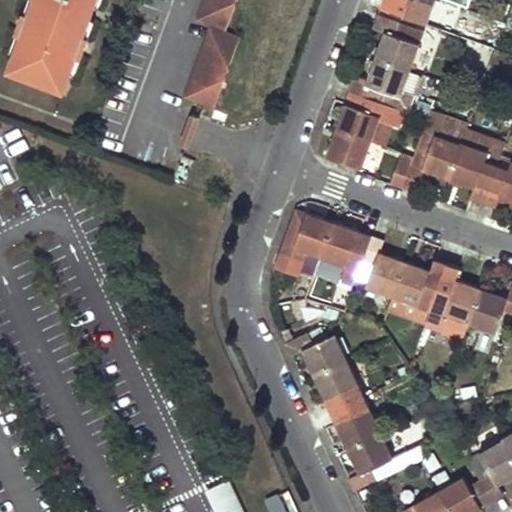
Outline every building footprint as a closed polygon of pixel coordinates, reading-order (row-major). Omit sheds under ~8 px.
[(36,0),(31,15),(25,12),(17,34),(23,36),(17,53),(11,70),(63,89),(69,73),(75,55),(81,58),(89,37),(83,34),(89,18),(93,5),(95,0),(36,0)] [(29,0),(25,12),(31,15),(36,0),(29,0)] [(212,25),(186,97),(215,107),(240,37),(226,32),(237,0),(205,0),(198,20),(212,25)] [(384,0),(418,12),(419,12),(430,16),(435,0),(384,0)] [(386,31),(421,43),(425,30),(379,14),(374,27),(386,31)] [(95,20),(89,18),(83,34),(89,37),(95,20)] [(421,43),(386,31),(367,84),(355,80),(351,91),(376,99),(380,89),(402,97),(421,43)] [(17,34),(11,51),(17,53),(23,36),(17,34)] [(81,58),(75,55),(69,73),(75,75),(81,58)] [(372,141),(381,116),(386,103),(376,99),(351,91),(347,103),(328,156),(362,169),(372,141)] [(511,163),(510,169),(497,164),(486,160),(489,152),(462,142),(462,143),(461,143),(439,134),(441,128),(446,115),(431,110),(412,164),(403,186),(415,191),(424,168),(476,188),(472,199),(483,203),(488,188),(501,192),(500,196),(511,200),(511,163)] [(187,129),(182,143),(189,146),(194,132),(199,118),(192,115),(187,129)] [(393,120),(381,116),(372,141),(384,145),(393,120)] [(463,136),(441,128),(439,134),(461,143),(462,141),(463,136)] [(502,150),(463,136),(462,141),(461,143),(462,143),(462,142),(489,152),(486,160),(497,164),(502,150)] [(385,144),(377,170),(390,174),(398,148),(385,144)] [(412,164),(400,160),(391,183),(403,186),(412,164)] [(501,192),(488,188),(483,203),(496,207),(500,196),(501,192)] [(307,251),(348,265),(352,256),(361,231),(296,208),(279,255),(275,266),(298,275),(307,251)] [(361,231),(352,256),(375,264),(380,251),(384,239),(361,231)] [(375,264),(367,286),(394,295),(431,309),(439,286),(448,262),(437,258),(433,270),(380,251),(375,264)] [(460,267),(448,262),(439,286),(452,291),(456,279),(460,267)] [(452,291),(444,313),(496,332),(504,310),(509,297),(456,279),(452,291)] [(394,295),(389,309),(426,323),(431,309),(394,295)] [(310,331),(286,342),(292,354),(303,349),(315,343),(310,331)] [(303,349),(327,400),(350,389),(360,384),(336,333),(315,343),(303,349)] [(383,370),(401,361),(395,347),(376,356),(383,370)] [(350,389),(327,400),(337,422),(361,411),(350,389)] [(337,422),(361,473),(373,467),(394,458),(370,407),(361,411),(337,422)] [(492,473),(498,485),(511,476),(511,432),(503,438),(504,439),(480,453),(492,473)] [(361,473),(350,478),(355,490),(378,479),(373,467),(361,473)] [(492,473),(470,485),(483,507),(504,495),(498,485),(492,473)] [(465,476),(405,510),(406,511),(474,511),(483,507),(470,485),(465,476)] [(246,511),(231,479),(207,490),(217,511),(246,511)] [(288,511),(279,493),(267,498),(273,511),(288,511)]
